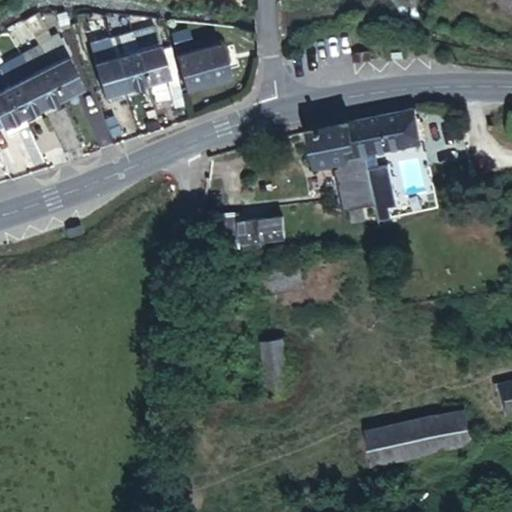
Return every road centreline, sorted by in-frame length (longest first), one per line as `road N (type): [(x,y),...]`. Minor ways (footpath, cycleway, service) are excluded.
road 1 (unclassified): [(142,511),(194,174),(189,143)]
road 2 (tertiary): [(511,86),(363,94),(276,113)]
road 3 (tertiary): [(189,143),(0,216)]
